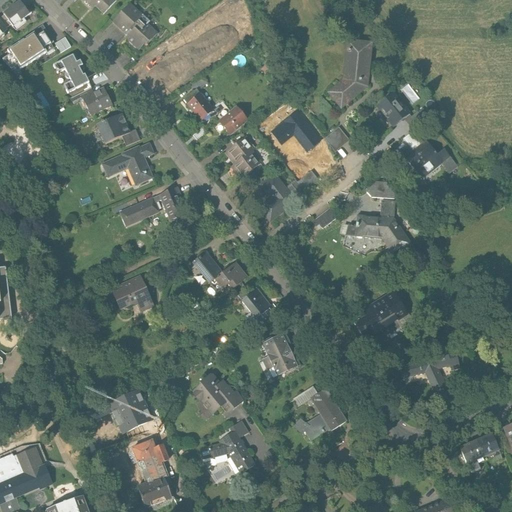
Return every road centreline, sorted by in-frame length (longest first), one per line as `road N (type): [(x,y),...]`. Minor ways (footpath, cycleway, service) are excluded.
road 1 (residential): [(258,250),(118,74),(41,0)]
road 2 (residential): [(409,443),(258,250)]
road 3 (residential): [(409,443),(276,511)]
road 4 (residential): [(258,250),(348,180),(356,164)]
